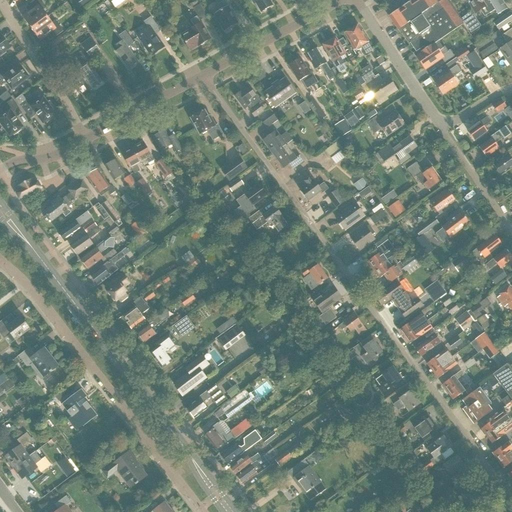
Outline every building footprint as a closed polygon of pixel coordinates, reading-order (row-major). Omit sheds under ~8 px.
[(24,18),(32,29),(48,17),(43,11),(47,9),(40,0),(36,0),(27,7),(28,7),(28,6),(32,12),(24,18)] [(251,0),(254,4),(256,3),(261,12),(274,5),(270,0),(251,0)] [(444,8),(438,0),(419,0),(421,1),(416,4),(413,0),(389,16),(409,45),(411,44),(416,52),(423,47),(425,50),(434,43),(434,44),(443,38),(463,24),(449,4),(444,8)] [(466,0),(475,13),(480,10),(484,16),(494,10),(497,14),(507,8),(502,0),(466,0)] [(215,15),(225,31),(238,23),(228,7),(227,8),(224,2),(218,5),(221,11),(215,15)] [(201,21),(208,17),(201,5),(195,9),(201,21)] [(511,20),(511,15),(509,12),(494,22),(499,30),(511,20)] [(70,18),(74,24),(80,19),(76,14),(70,18)] [(471,33),(478,27),(470,16),(463,22),(471,33)] [(48,17),(32,29),(40,40),(49,34),(53,39),(52,40),(64,32),(56,21),(53,24),(48,17)] [(191,51),(211,39),(202,23),(198,17),(192,21),(196,27),(182,35),(191,51)] [(152,56),(165,47),(154,31),(159,28),(152,18),(145,23),(149,28),(138,36),(152,56)] [(347,33),(346,34),(356,49),(362,46),(367,54),(374,50),(359,26),(352,30),(351,29),(348,31),(347,33)] [(511,28),(502,36),(508,44),(499,50),(511,66),(511,65),(511,28)] [(499,30),(478,44),(481,48),(497,38),(497,37),(502,33),(499,30)] [(117,52),(129,70),(139,62),(128,46),(134,42),(126,31),(121,35),(125,40),(118,45),(121,49),(117,52)] [(0,55),(10,48),(1,36),(0,36),(0,55)] [(61,36),(43,48),(48,55),(57,48),(56,46),(64,40),(61,36)] [(90,38),(81,45),(84,50),(94,43),(90,38)] [(324,45),(337,68),(340,72),(342,73),(346,70),(347,68),(344,64),(349,61),(347,57),(336,38),(324,45)] [(423,47),(416,52),(418,55),(416,56),(425,69),(441,58),(444,63),(454,56),(449,49),(447,50),(445,47),(443,48),(438,41),(443,38),(434,44),(434,43),(425,50),(423,47)] [(494,43),(482,51),(486,57),(498,49),(494,43)] [(464,48),(463,47),(454,53),(460,60),(470,53),(466,47),(464,48)] [(319,51),(317,49),(309,54),(313,61),(311,62),(316,69),(321,66),(330,82),(334,80),(343,94),(349,90),(339,75),(338,75),(334,68),(330,70),(326,63),(327,62),(320,50),(319,51)] [(475,52),(467,57),(476,70),(473,71),(478,78),(488,71),(475,52)] [(81,69),(72,76),(77,82),(82,78),(83,80),(92,91),(103,84),(88,64),(88,65),(83,58),(77,63),(81,69)] [(292,65),(290,66),(300,82),(303,80),(308,89),(319,83),(313,73),(311,75),(301,59),(297,62),(295,61),(292,63),(292,65)] [(57,62),(51,66),(56,73),(62,69),(57,62)] [(449,71),(450,73),(435,83),(439,89),(438,91),(440,93),(442,94),(443,95),(458,85),(453,78),(461,72),(457,65),(449,71)] [(9,73),(5,68),(0,71),(0,84),(1,87),(7,82),(12,90),(28,78),(19,66),(9,73)] [(365,83),(374,77),(371,71),(362,78),(365,83)] [(374,77),(365,83),(361,86),(364,90),(362,92),(359,88),(352,93),(358,101),(363,97),(364,98),(365,97),(372,92),(380,104),(388,99),(386,97),(396,90),(388,77),(379,83),(374,77)] [(286,79),(266,93),(276,108),(290,98),(291,100),(297,95),(286,79)] [(263,103),(250,87),(244,91),(244,90),(236,97),(246,110),(250,106),(253,110),(251,111),(256,118),(264,112),(259,106),(263,103)] [(28,101),(23,94),(16,99),(30,117),(30,116),(35,112),(43,123),(45,121),(47,123),(54,118),(53,116),(55,114),(51,109),(54,107),(50,101),(47,103),(43,98),(38,102),(34,97),(28,101)] [(363,97),(358,101),(360,105),(367,100),(365,97),(364,98),(363,97)] [(325,115),(314,99),(309,103),(321,119),(325,115)] [(0,108),(5,115),(0,118),(0,122),(10,136),(12,134),(14,136),(21,130),(20,129),(22,127),(14,116),(19,112),(20,113),(20,112),(11,100),(0,108)] [(497,113),(506,107),(501,100),(492,107),(497,113)] [(364,116),(358,107),(352,111),(358,120),(364,116)] [(194,117),(192,118),(201,135),(208,132),(212,141),(223,135),(218,124),(216,125),(212,119),(210,120),(206,111),(199,115),(197,114),(194,115),(194,117)] [(396,112),(380,123),(376,117),(366,124),(374,135),(382,130),(386,137),(404,124),(396,112)] [(279,121),(275,115),(263,124),(267,129),(279,121)] [(486,117),(467,131),(474,141),(487,132),(483,126),(490,122),(486,117)] [(335,126),(341,136),(351,130),(344,120),(335,126)] [(492,139),(479,147),(486,157),(499,148),(496,143),(504,138),(511,133),(505,126),(490,136),(492,139)] [(184,151),(176,135),(170,138),(166,131),(155,137),(164,152),(174,147),(178,154),(184,151)] [(263,141),(273,154),(286,145),(293,140),(287,132),(280,137),(276,131),(263,141)] [(399,145),(393,149),(390,145),(375,155),(382,165),(397,155),(399,159),(399,162),(401,164),(400,165),(401,165),(411,158),(407,154),(416,147),(410,137),(399,145)] [(349,138),(342,139),(344,147),(351,146),(349,138)] [(293,140),(286,145),(273,154),(283,168),(288,164),(292,170),(304,161),(299,155),(296,158),(290,150),(297,145),(293,140)] [(145,143),(135,149),(142,161),(147,159),(148,161),(154,157),(153,155),(145,143)] [(338,143),(326,151),(332,159),(344,150),(338,143)] [(501,175),(511,167),(511,159),(511,158),(511,157),(511,147),(496,159),(497,162),(493,164),(497,169),(496,171),(498,174),(500,174),(501,175)] [(135,149),(124,154),(131,167),(130,168),(131,170),(133,174),(140,170),(137,164),(142,161),(135,149)] [(240,158),(222,171),(229,180),(246,167),(240,158)] [(116,180),(123,175),(126,179),(125,180),(130,187),(136,183),(130,176),(129,176),(117,159),(113,162),(111,161),(107,163),(107,165),(106,166),(115,180),(116,180)] [(415,176),(416,177),(422,185),(424,184),(428,190),(441,181),(431,168),(424,173),(422,172),(423,171),(416,161),(406,168),(413,178),(415,176)] [(167,179),(173,175),(164,162),(158,166),(167,179)] [(87,177),(100,193),(107,189),(111,195),(117,192),(111,185),(110,185),(98,170),(93,172),(92,172),(89,173),(89,175),(87,177)] [(301,191),(308,201),(320,192),(322,194),(329,189),(324,182),(319,186),(315,181),(313,182),(309,177),(303,181),(307,187),(301,191)] [(244,184),(240,178),(227,187),(232,193),(244,184)] [(152,192),(143,179),(137,184),(146,196),(152,192)] [(19,198),(41,187),(38,182),(31,185),(29,182),(25,180),(21,182),(21,186),(22,190),(16,193),(19,198)] [(53,205),(44,212),(47,215),(46,217),(49,221),(51,220),(52,221),(63,212),(66,216),(71,212),(68,209),(69,208),(68,206),(73,203),(71,201),(88,188),(82,180),(69,190),(70,191),(71,192),(62,199),(60,197),(51,203),(53,205)] [(259,184),(245,194),(237,200),(241,206),(234,211),(241,219),(256,209),(253,205),(267,195),(259,184)] [(373,192),(369,187),(359,194),(363,199),(373,192)] [(454,200),(447,190),(430,202),(437,212),(440,209),(440,210),(454,200)] [(345,202),(336,191),(328,197),(336,208),(345,202)] [(121,197),(127,205),(133,201),(127,193),(121,197)] [(386,196),(382,199),(386,205),(390,201),(386,196)] [(120,218),(107,201),(101,205),(114,222),(120,218)] [(404,210),(398,201),(389,208),(395,216),(404,210)] [(355,203),(335,217),(345,230),(364,216),(355,203)] [(269,224),(272,222),(278,231),(287,225),(281,216),(281,215),(275,207),(266,214),(262,209),(249,218),(257,229),(267,222),(269,224)] [(382,210),(370,218),(375,224),(386,215),(382,210)] [(442,228),(436,233),(437,234),(443,243),(464,226),(463,225),(468,221),(461,212),(442,228)] [(80,216),(58,233),(65,242),(81,229),(79,226),(84,222),(80,216)] [(438,223),(434,218),(416,231),(420,236),(438,223)] [(87,232),(86,232),(87,233),(96,226),(95,225),(96,225),(92,221),(83,228),(87,232)] [(111,235),(119,230),(115,224),(108,231),(111,235)] [(140,232),(134,224),(131,226),(137,234),(140,232)] [(86,232),(70,245),(73,250),(73,252),(74,255),(77,255),(78,256),(92,244),(88,239),(99,230),(96,226),(87,233),(86,232)] [(351,238),(359,250),(374,240),(371,235),(374,232),(369,226),(366,228),(365,227),(351,238)] [(501,245),(494,235),(482,244),(482,245),(472,252),(477,258),(481,254),(484,258),(489,254),(501,245)] [(112,239),(110,236),(80,259),(83,263),(83,266),(85,268),(88,268),(88,269),(103,258),(100,254),(108,248),(113,249),(114,239),(112,239)] [(380,253),(368,262),(374,270),(386,261),(383,256),(393,248),(388,240),(377,248),(381,252),(380,253)] [(511,258),(505,250),(485,265),(489,270),(497,264),(500,268),(511,259),(511,258)] [(98,285),(109,277),(109,276),(117,270),(113,264),(124,256),(121,251),(91,275),(98,285)] [(189,251),(182,257),(186,263),(194,257),(189,251)] [(386,261),(374,270),(380,278),(387,273),(390,277),(391,277),(393,280),(402,274),(422,259),(418,253),(402,265),(399,262),(396,264),(395,263),(396,262),(392,256),(386,261)] [(469,262),(463,254),(452,263),(459,271),(469,262)] [(327,278),(318,265),(316,267),(313,262),(301,272),(305,278),(303,279),(311,290),(317,286),(316,286),(318,284),(319,285),(327,278)] [(502,270),(497,274),(501,280),(507,276),(502,270)] [(109,292),(116,301),(119,298),(121,300),(127,296),(125,293),(127,291),(133,286),(129,282),(122,274),(107,286),(110,291),(109,292)] [(410,316),(411,315),(423,305),(417,297),(411,302),(402,291),(403,290),(397,282),(376,298),(381,305),(395,295),(405,307),(404,308),(410,316)] [(434,301),(445,293),(440,286),(429,294),(434,301)] [(318,294),(311,299),(313,302),(318,308),(323,315),(319,317),(325,325),(336,318),(330,310),(328,307),(341,297),(334,287),(320,297),(318,294)] [(511,290),(509,287),(499,294),(501,295),(498,298),(501,303),(505,300),(511,309),(511,290)] [(147,302),(155,296),(151,291),(143,297),(147,302)] [(185,306),(195,299),(191,293),(181,300),(185,306)] [(441,299),(445,306),(452,300),(448,294),(441,299)] [(141,315),(149,308),(141,297),(132,304),(135,308),(123,318),(131,329),(144,319),(141,315)] [(309,299),(299,307),(310,322),(320,315),(309,299)] [(459,310),(452,300),(445,306),(452,315),(459,310)] [(158,317),(137,332),(139,335),(139,338),(140,341),(144,341),(144,342),(156,334),(150,326),(153,324),(155,326),(161,321),(162,322),(169,317),(168,310),(167,308),(157,315),(158,317)] [(463,331),(474,322),(466,312),(455,320),(463,331)] [(366,330),(354,314),(338,326),(342,331),(346,327),(350,333),(354,329),(359,336),(366,330)] [(421,314),(399,330),(409,344),(426,332),(431,328),(426,321),(421,314)] [(0,322),(0,333),(0,334),(4,339),(11,334),(15,340),(29,329),(20,317),(11,324),(6,318),(0,322)] [(233,317),(223,324),(227,329),(237,322),(233,317)] [(237,325),(218,340),(226,351),(245,336),(237,325)] [(327,340),(336,333),(331,326),(322,332),(327,340)] [(161,345),(150,353),(162,369),(174,360),(169,354),(180,347),(169,333),(159,342),(161,345)] [(475,340),(483,349),(491,343),(484,333),(475,340)] [(433,334),(426,339),(414,347),(421,356),(440,343),(433,334)] [(453,350),(462,343),(458,337),(448,344),(453,350)] [(360,358),(361,357),(367,364),(382,352),(373,340),(366,346),(363,343),(354,350),(360,358)] [(498,352),(491,343),(483,349),(490,359),(498,352)] [(41,379),(58,366),(44,349),(36,355),(29,347),(18,356),(27,368),(31,365),(41,379)] [(443,352),(427,364),(432,371),(444,363),(445,362),(452,357),(446,350),(443,352)] [(173,382),(177,387),(176,388),(183,398),(207,379),(201,371),(209,365),(201,355),(184,368),(187,371),(173,382)] [(444,363),(432,371),(438,379),(454,367),(457,364),(452,357),(445,362),(444,363)] [(511,371),(507,365),(494,375),(509,395),(498,403),(503,410),(511,402),(511,371)] [(382,375),(376,380),(380,386),(378,388),(384,396),(394,389),(392,387),(402,380),(393,367),(382,374),(382,375)] [(461,371),(442,385),(447,392),(459,384),(456,380),(464,374),(461,371)] [(9,379),(0,386),(0,396),(14,386),(9,379)] [(217,405),(226,399),(215,384),(198,397),(198,398),(186,408),(189,413),(189,415),(190,417),(193,417),(194,418),(207,409),(202,403),(210,397),(217,405)] [(462,388),(459,384),(447,392),(453,400),(464,392),(467,395),(472,391),(467,384),(462,388)] [(235,386),(227,392),(231,397),(239,391),(235,386)] [(470,407),(466,411),(474,423),(491,411),(485,404),(489,401),(480,388),(464,400),(470,407)] [(82,427),(97,416),(84,399),(87,396),(82,390),(62,405),(71,417),(68,420),(76,430),(81,426),(82,427)] [(245,390),(220,408),(228,418),(253,400),(245,390)] [(62,391),(56,396),(59,401),(66,396),(62,391)] [(420,404),(410,391),(399,399),(399,400),(393,404),(398,411),(405,406),(409,412),(420,404)] [(389,412),(382,402),(373,409),(380,419),(389,412)] [(499,427),(508,420),(502,412),(493,420),(481,429),(487,436),(499,427)] [(436,427),(427,414),(419,421),(414,426),(425,441),(431,436),(429,433),(436,427)] [(205,435),(217,450),(224,444),(225,446),(251,425),(246,418),(231,430),(224,421),(222,419),(220,421),(211,428),(213,430),(205,435)] [(511,425),(508,420),(499,427),(487,436),(492,444),(511,428),(511,425)] [(396,438),(406,430),(402,425),(393,432),(396,438)] [(235,445),(221,455),(227,464),(262,439),(255,430),(243,439),(244,445),(241,447),(235,445)] [(273,432),(262,440),(266,445),(277,437),(273,432)] [(9,463),(13,468),(28,457),(24,452),(25,451),(23,448),(32,441),(26,433),(17,440),(21,445),(5,457),(9,462),(9,463)] [(435,442),(427,448),(434,458),(430,461),(429,460),(417,469),(421,475),(433,466),(433,465),(443,458),(440,454),(443,453),(451,448),(451,447),(452,446),(449,440),(447,442),(443,436),(435,442)] [(509,441),(492,453),(498,461),(510,452),(507,448),(511,445),(509,441)] [(102,463),(99,465),(102,470),(101,471),(107,479),(110,477),(118,471),(132,488),(144,478),(147,475),(139,465),(140,465),(129,451),(119,459),(114,453),(102,463)] [(288,452),(276,461),(280,467),(293,458),(288,452)] [(511,454),(510,452),(498,461),(503,468),(511,461),(511,454)] [(236,475),(260,457),(258,453),(250,459),(247,456),(230,468),(236,475)] [(250,465),(250,466),(237,476),(243,484),(256,474),(257,475),(270,464),(263,455),(250,465)] [(450,475),(464,465),(457,456),(438,469),(443,476),(448,472),(450,475)] [(32,462),(28,457),(13,468),(17,474),(18,474),(22,479),(37,468),(41,472),(50,466),(44,458),(35,464),(33,462),(32,462)] [(301,488),(310,501),(326,489),(304,459),(288,472),(300,489),(301,488)] [(71,466),(63,471),(67,477),(75,471),(71,466)] [(442,480),(433,486),(437,491),(446,485),(442,480)] [(337,495),(332,487),(323,494),(328,501),(337,495)] [(59,510),(56,511),(69,511),(65,506),(71,502),(67,496),(55,505),(59,510)] [(172,511),(165,502),(151,511),(172,511)] [(413,511),(407,503),(396,511),(413,511)]
